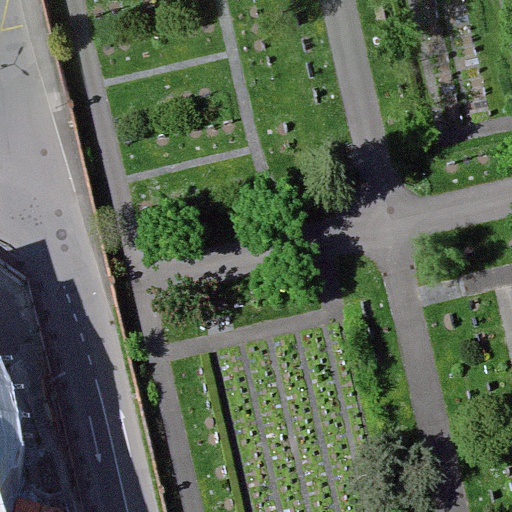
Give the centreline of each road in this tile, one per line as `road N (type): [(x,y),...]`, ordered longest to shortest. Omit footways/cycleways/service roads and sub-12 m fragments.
road 1 (residential): [(125,511),(45,216)]
road 2 (residential): [(45,216),(0,69)]
